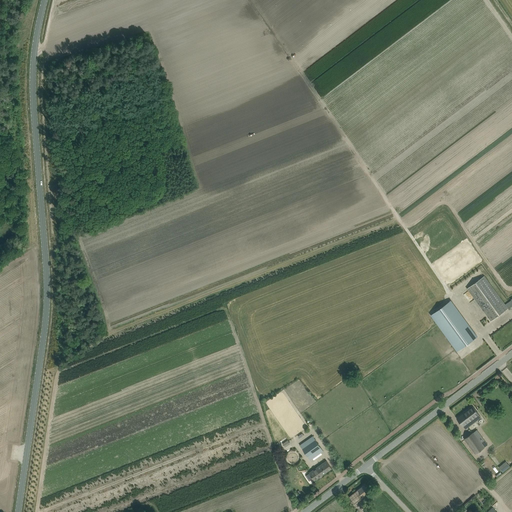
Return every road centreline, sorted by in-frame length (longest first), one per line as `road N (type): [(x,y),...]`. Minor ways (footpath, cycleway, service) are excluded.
road 1 (track): [(31,511),(52,362),(108,333),(82,236),(194,183),(153,23),(43,55)]
road 2 (secondary): [(45,0),(33,92),(46,319),(18,511)]
road 3 (track): [(52,362),(42,61),(54,0)]
road 4 (tertiary): [(365,465),(511,353)]
